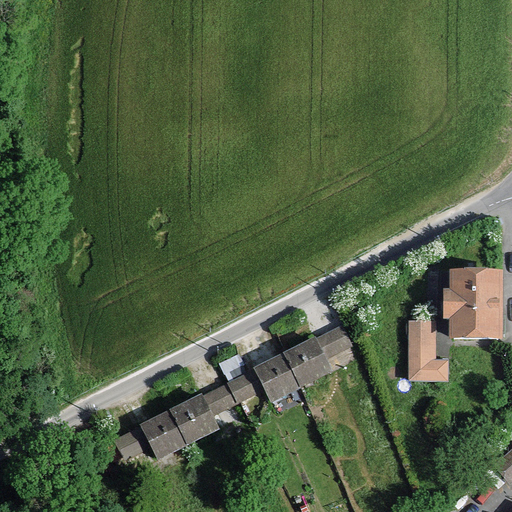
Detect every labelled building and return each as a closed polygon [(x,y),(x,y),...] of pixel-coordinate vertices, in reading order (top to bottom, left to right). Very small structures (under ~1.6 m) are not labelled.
[(499,278),(452,277),(452,296),(445,296),(445,320),(451,320),(451,340),(498,341),(499,278)] [(434,325),(410,325),(410,381),(447,381),(447,363),(434,363),(434,325)] [(352,347),(341,326),(316,339),(327,361),(352,347)] [(316,339),(255,369),(265,390),(273,405),(334,374),(327,361),(316,339)] [(265,390),(255,369),(203,396),(214,416),(265,390)] [(203,396),(141,428),(152,450),(157,460),(220,428),(214,416),(203,396)] [(141,428),(117,441),(128,462),(152,450),(141,428)] [(511,481),(511,455),(499,467),(511,481)]
